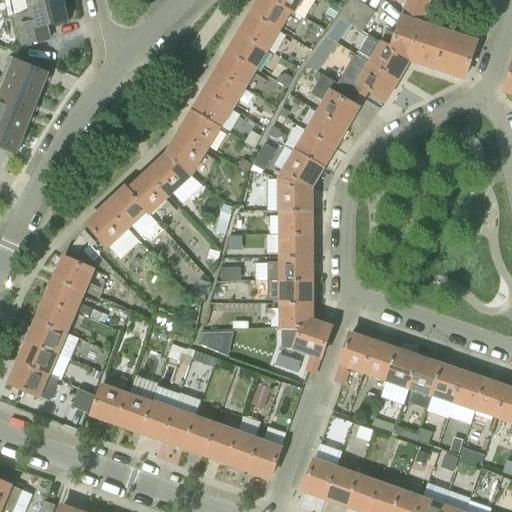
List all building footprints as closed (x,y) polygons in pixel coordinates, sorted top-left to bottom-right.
[(15,16),(22,45),(50,39),(47,26),(68,21),(63,0),(26,0),(30,13),(15,16)] [(281,32),(291,14),(267,0),(260,0),(252,14),(281,32)] [(267,0),(291,14),(294,16),(303,0),(267,0)] [(341,19),(362,33),(375,12),(355,0),(341,19)] [(395,33),(391,46),(389,49),(409,60),(421,23),(429,0),(407,0),(402,15),(401,15),(395,33)] [(269,51),(281,32),(252,14),(240,34),(269,51)] [(409,60),(437,69),(449,33),(421,23),(409,60)] [(386,30),(382,42),(391,46),(395,33),(386,30)] [(449,33),(437,69),(464,79),(477,42),(449,33)] [(228,53),(257,71),(269,51),(240,34),(228,53)] [(369,64),(398,80),(409,60),(389,49),(391,46),(382,42),(370,35),(360,53),(372,60),(369,64)] [(320,49),(331,55),(337,47),(339,45),(328,38),(327,39),(320,49)] [(217,73),(246,90),(257,71),(228,53),(217,73)] [(368,90),(386,100),(398,80),(369,64),(355,55),(339,84),(364,98),(368,90)] [(1,77),(41,94),(49,73),(9,57),(1,77)] [(205,92),(234,109),(246,90),(217,73),(205,92)] [(318,112),(347,128),(364,98),(339,84),(324,75),(312,95),(323,102),(318,112)] [(0,79),(0,100),(33,114),(41,94),(1,77),(0,79)] [(194,111),(222,128),(223,128),(234,109),(205,92),(194,111)] [(0,123),(25,134),(33,114),(0,100),(0,123)] [(180,134),(208,151),(222,128),(194,111),(180,134)] [(336,146),(347,128),(318,112),(307,130),(336,146)] [(0,148),(15,155),(17,155),(20,147),(25,134),(0,123),(0,148)] [(295,150),(325,167),(336,146),(307,130),(295,150)] [(261,137),(252,132),(246,143),(256,149),(262,138),(261,137)] [(167,156),(189,180),(192,177),(208,151),(180,134),(167,156)] [(278,179),(312,189),(325,167),(295,150),(278,179)] [(170,197),(189,180),(167,156),(148,173),(170,197)] [(149,217),(170,197),(148,173),(129,191),(127,193),(147,214),(149,217)] [(278,213),(279,213),(312,213),(312,189),(278,179),(278,213)] [(129,230),(147,214),(127,193),(129,191),(126,188),(107,206),(129,230)] [(110,248),(129,230),(107,206),(87,224),(110,248)] [(279,235),(312,235),(312,213),(279,213),(279,235)] [(279,259),(312,259),(312,235),(279,235),(279,259)] [(55,280),(84,292),(94,271),(64,258),(55,280)] [(279,280),(312,280),(312,259),(279,259),(279,280)] [(46,301),(75,314),(84,292),(55,280),(46,301)] [(199,280),(195,292),(207,296),(211,284),(199,280)] [(279,304),(312,304),(312,280),(279,280),(279,304)] [(37,322),(66,334),(75,314),(46,301),(37,322)] [(299,330),(312,322),(312,304),(279,304),(279,330),(299,330)] [(28,342),(57,355),(66,334),(37,322),(28,342)] [(305,370),(316,374),(332,328),(312,322),(299,330),(292,350),(310,356),(305,370)] [(206,328),(202,345),(230,352),(234,336),(206,328)] [(347,369),(363,374),(374,343),(351,335),(335,381),(345,385),(349,373),(346,372),(347,369)] [(19,363),(48,375),(57,355),(28,342),(19,363)] [(363,374),(386,382),(397,351),(374,343),(363,374)] [(386,382),(409,390),(419,358),(397,351),(386,382)] [(428,412),(433,396),(443,366),(419,358),(409,390),(413,391),(408,405),(428,412)] [(10,384),(39,397),(48,375),(19,363),(10,384)] [(433,396),(454,404),(464,373),(443,366),(433,396)] [(454,404),(476,411),(486,381),(464,373),(454,404)] [(476,411),(497,419),(507,388),(486,381),(476,411)] [(92,416),(117,425),(128,393),(103,384),(92,416)] [(94,394),(79,387),(79,389),(72,405),(88,412),(95,394),(94,394)] [(497,419),(511,423),(511,389),(507,388),(497,419)] [(117,425),(140,432),(151,401),(128,393),(117,425)] [(140,432),(163,441),(174,410),(153,403),(154,402),(151,401),(140,432)] [(163,441),(185,449),(196,418),(174,410),(163,441)] [(185,449),(206,456),(217,426),(196,418),(185,449)] [(206,456),(227,464),(238,433),(217,426),(206,456)] [(418,441),(429,445),(434,433),(422,429),(418,441)] [(227,464),(249,471),(260,441),(238,433),(227,464)] [(249,471),(270,479),(281,449),(260,441),(249,471)] [(476,467),(478,462),(482,463),(485,455),(463,448),(461,456),(463,456),(461,462),(476,467)] [(440,471),(453,475),(459,460),(446,455),(440,471)] [(304,491),(326,499),(337,468),(315,461),(304,491)] [(326,499),(348,506),(358,476),(337,468),(326,499)] [(348,506),(363,511),(369,511),(379,483),(358,476),(348,506)] [(0,508),(2,509),(7,511),(13,511),(22,491),(0,481),(0,508)] [(369,511),(393,511),(401,491),(379,483),(369,511)] [(393,511),(417,511),(422,499),(401,491),(393,511)] [(417,511),(442,511),(444,507),(422,499),(417,511)] [(40,511),(53,511),(56,507),(44,503),(40,511)] [(489,511),(491,509),(475,503),(472,511),(489,511)]
